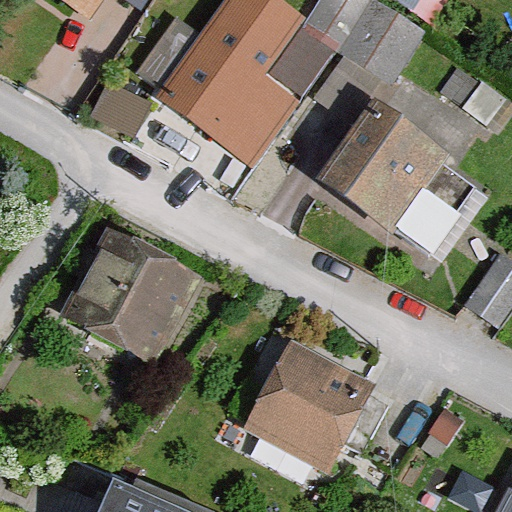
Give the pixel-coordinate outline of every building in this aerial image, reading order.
[(98,0),(64,0),(88,16),(98,0)] [(303,18),(276,0),(233,0),(207,39),(167,95),(163,101),(255,165),(299,102),(262,77),(298,24),(303,18)] [(374,0),(323,0),(305,29),(335,50),(393,86),(427,33),(374,0)] [(399,0),(417,12),(424,0),(399,0)] [(139,75),(167,95),(207,39),(179,19),(139,75)] [(262,77),(299,102),(335,50),(305,29),(298,24),(262,77)] [(511,108),(483,87),(464,112),(497,135),(511,114),(511,108)] [(450,154),(386,111),(335,187),(397,230),(443,166),(450,154)] [(478,191),(443,166),(397,230),(432,255),(478,191)] [(198,277),(109,230),(60,321),(149,368),(198,277)] [(511,264),(503,258),(471,307),(501,327),(511,311),(511,264)] [(368,388),(288,348),(246,433),(326,473),(368,388)] [(511,511),(511,476),(494,511),(511,511)] [(163,511),(118,492),(109,511),(163,511)]
